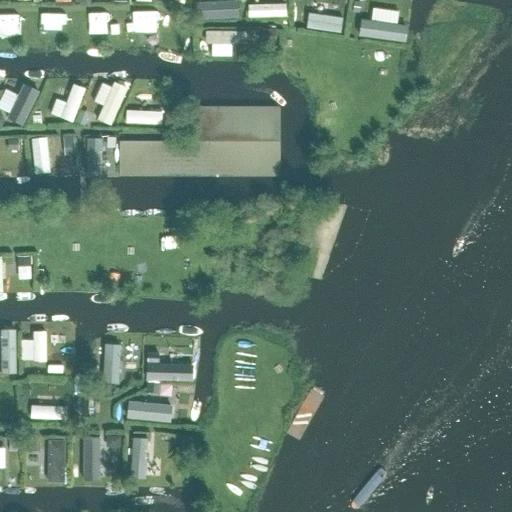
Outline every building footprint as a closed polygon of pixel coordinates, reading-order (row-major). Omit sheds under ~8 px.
[(237,16),(236,0),(224,0),(194,2),(195,19),(237,16)] [(359,12),(360,2),(353,1),(351,11),(359,12)] [(285,3),(247,4),(248,17),(286,16),(285,3)] [(370,20),(360,19),(358,36),(405,42),(407,26),(396,24),(398,12),(372,9),(370,20)] [(342,17),(308,12),(306,27),(340,32),(342,17)] [(131,18),(130,39),(152,40),(153,19),(131,18)] [(89,21),(89,32),(111,32),(111,21),(89,21)] [(246,30),(205,30),(205,43),(246,43),(246,30)] [(109,125),(127,86),(113,80),(110,86),(101,82),(92,101),(101,105),(95,118),(109,125)] [(49,113),(71,121),(84,87),(72,82),(64,101),(55,98),(49,113)] [(22,125),(38,90),(23,83),(18,95),(5,89),(0,98),(0,108),(8,112),(5,117),(22,125)] [(187,102),(187,139),(281,140),(282,104),(187,102)] [(84,124),(89,111),(79,107),(74,120),(84,124)] [(160,124),(161,111),(125,109),(124,122),(160,124)] [(41,121),(40,111),(31,112),(32,122),(41,121)] [(45,133),(30,134),(33,171),(49,170),(45,133)] [(73,133),(62,134),(64,151),(75,151),(73,133)] [(101,134),(85,134),(85,174),(101,175),(101,134)] [(115,148),(115,134),(106,134),(106,144),(107,144),(107,148),(115,148)] [(280,177),(281,140),(187,139),(120,138),(119,175),(280,177)] [(160,253),(176,255),(178,245),(162,243),(160,253)] [(34,339),(33,369),(46,369),(46,351),(62,351),(63,340),(34,339)] [(103,387),(116,387),(117,355),(104,355),(103,387)] [(183,375),(167,375),(167,364),(147,363),(146,387),(182,388),(183,375)] [(162,420),(176,421),(176,410),(187,411),(187,394),(163,394),(162,420)] [(0,397),(0,411),(10,411),(11,397),(0,397)] [(137,412),(135,425),(164,429),(166,416),(137,412)] [(31,413),(30,426),(61,427),(62,414),(31,413)] [(65,489),(65,450),(49,450),(48,489),(65,489)]
